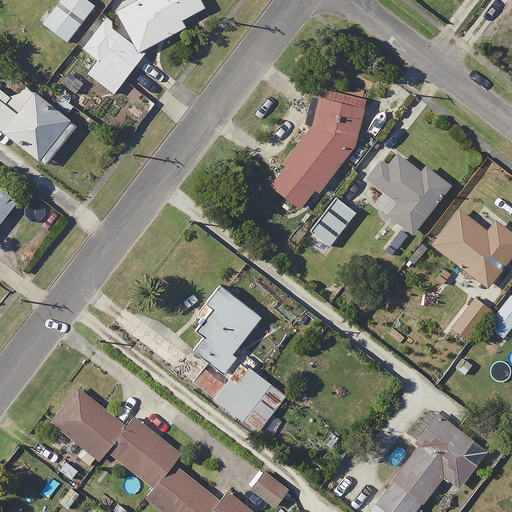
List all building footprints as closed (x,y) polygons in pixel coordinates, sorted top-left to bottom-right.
[(89,3),(84,0),(51,0),(36,21),(62,40),(89,3)] [(104,0),(71,46),(90,59),(81,71),(111,93),(144,49),(138,44),(179,25),(175,18),(197,7),(193,0),(104,0)] [(1,68),(0,68),(0,131),(38,161),(69,121),(23,85),(1,68)] [(359,98),(314,87),(299,132),(263,183),(295,206),(309,186),(313,189),(349,138),(359,98)] [(414,170),(386,149),(375,163),(372,161),(361,176),(377,188),(367,201),(406,231),(442,184),(418,166),(414,170)] [(0,212),(11,198),(0,189),(0,212)] [(349,212),(331,198),(306,229),(324,243),(349,212)] [(472,220),(452,205),(425,242),(482,284),(511,242),(511,233),(480,209),(472,220)] [(255,312),(211,280),(170,336),(218,371),(229,355),(226,352),(255,312)] [(511,316),(511,299),(503,293),(481,323),(498,336),(511,316)] [(463,337),(484,308),(466,296),(446,325),(463,337)] [(279,393),(243,363),(230,379),(223,374),(206,394),(249,430),(279,393)] [(120,424),(72,385),(45,419),(93,457),(100,448),(144,483),(137,492),(161,511),(250,511),(221,489),(214,497),(166,459),(173,451),(127,415),(120,424)] [(480,447),(425,408),(403,439),(409,443),(382,482),(343,455),(321,486),(358,511),(404,511),(413,499),(416,501),(435,473),(453,486),(480,447)]
